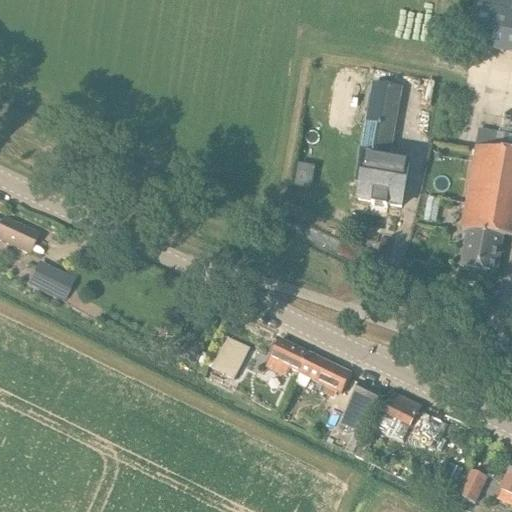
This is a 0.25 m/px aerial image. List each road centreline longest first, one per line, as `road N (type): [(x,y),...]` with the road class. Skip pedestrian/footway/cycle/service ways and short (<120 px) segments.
road 1 (tertiary): [(0,179),(511,427)]
road 2 (track): [(420,511),(0,308)]
road 3 (track): [(0,121),(322,278),(336,304)]
